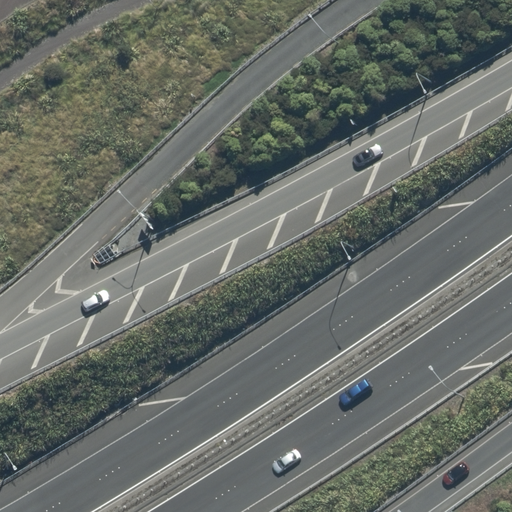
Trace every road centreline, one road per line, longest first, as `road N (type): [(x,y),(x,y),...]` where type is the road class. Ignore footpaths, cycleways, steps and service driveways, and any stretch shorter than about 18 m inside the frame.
road 1 (trunk): [(0,347),(511,81)]
road 2 (trunk): [(41,511),(511,205)]
road 3 (trunk): [(511,302),(191,511)]
road 4 (trunk): [(511,428),(402,511)]
